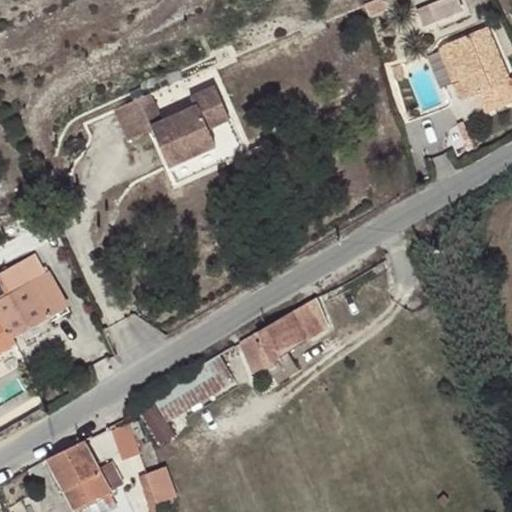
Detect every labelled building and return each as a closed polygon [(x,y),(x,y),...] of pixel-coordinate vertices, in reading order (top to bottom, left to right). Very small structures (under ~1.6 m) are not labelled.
[(381,0),(373,0),(364,4),(369,16),(385,9),(381,0)] [(422,26),(460,9),(456,0),(440,0),(416,11),(422,26)] [(511,78),(509,80),(486,28),(444,45),(460,81),(453,84),(460,101),(477,93),(482,91),(491,111),(511,102),(511,78)] [(460,81),(444,45),(439,52),(453,84),(460,81)] [(142,96),(107,111),(120,142),(144,132),(159,168),(207,148),(200,132),(221,123),(208,91),(183,101),(187,111),(154,124),(142,96)] [(485,114),(491,111),(482,91),(477,93),(485,114)] [(0,271),(0,318),(11,338),(47,317),(51,324),(69,313),(47,273),(45,274),(35,255),(19,261),(0,271)] [(298,308),(239,343),(252,373),(266,367),(277,383),(298,369),(286,353),(328,327),(315,298),(298,308)] [(15,346),(51,324),(47,317),(11,338),(14,344),(15,346)] [(0,352),(14,344),(11,338),(0,318),(0,352)] [(0,356),(4,362),(21,355),(15,346),(14,344),(0,352),(0,356)] [(217,356),(150,395),(165,420),(232,381),(217,356)] [(140,453),(129,424),(113,430),(123,459),(140,453)] [(82,441),(48,458),(75,508),(79,506),(81,511),(105,511),(117,506),(109,492),(124,484),(111,462),(97,470),(82,441)] [(144,489),(151,486),(147,473),(139,476),(144,489)] [(144,489),(151,511),(160,511),(151,486),(144,489)]
